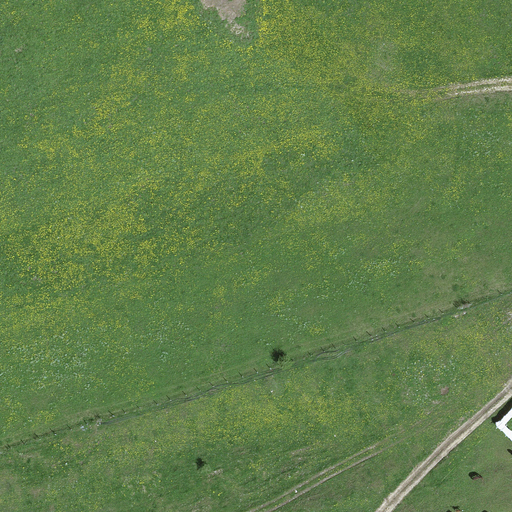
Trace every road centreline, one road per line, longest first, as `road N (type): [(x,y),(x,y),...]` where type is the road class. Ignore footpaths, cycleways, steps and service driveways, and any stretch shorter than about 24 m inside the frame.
road 1 (track): [(511,82),(399,96),(346,75),(295,40)]
road 2 (track): [(511,386),(385,511)]
